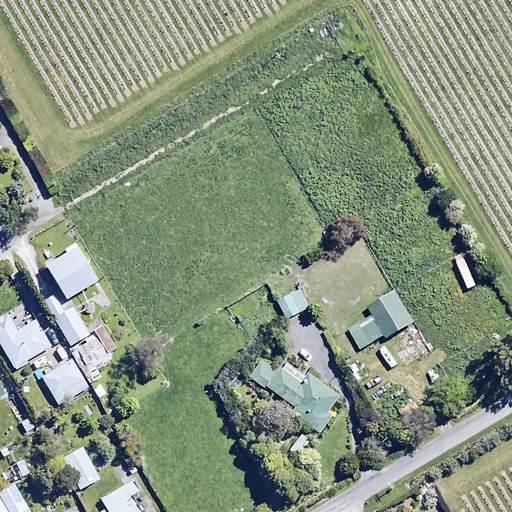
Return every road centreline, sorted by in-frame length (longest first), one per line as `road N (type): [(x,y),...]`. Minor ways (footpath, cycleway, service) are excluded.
road 1 (residential): [(337,39),(0,240)]
road 2 (residential): [(511,403),(327,511)]
